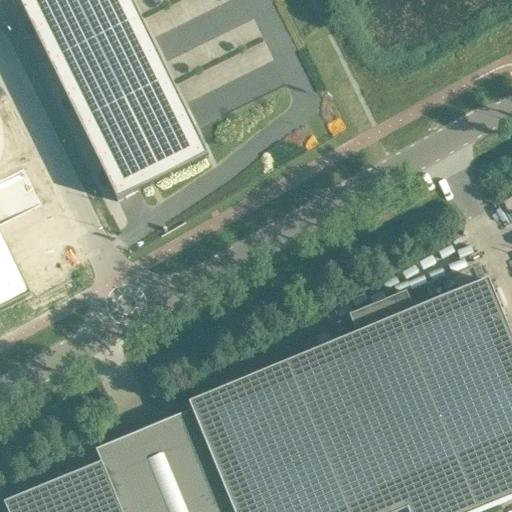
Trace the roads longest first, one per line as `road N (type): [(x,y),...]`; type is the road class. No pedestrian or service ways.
road 1 (unclassified): [(131,318),(511,106)]
road 2 (unclassified): [(131,318),(0,58)]
road 3 (unclassified): [(0,390),(131,318)]
